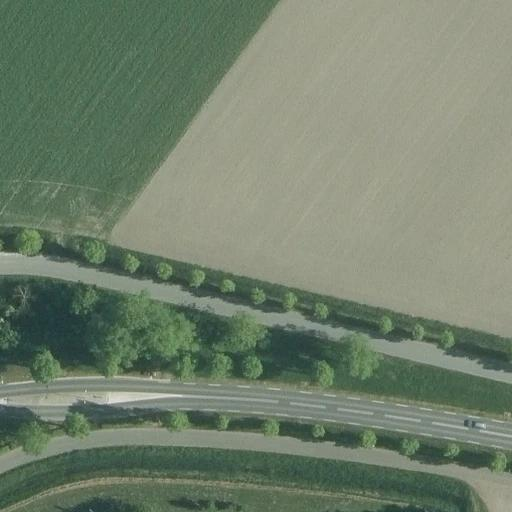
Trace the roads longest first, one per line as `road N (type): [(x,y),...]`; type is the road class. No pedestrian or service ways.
road 1 (unclassified): [(511,373),(141,285),(0,262)]
road 2 (unclassified): [(0,464),(68,442),(150,436),(306,446),(511,479)]
road 3 (primary): [(511,437),(261,400),(0,401)]
